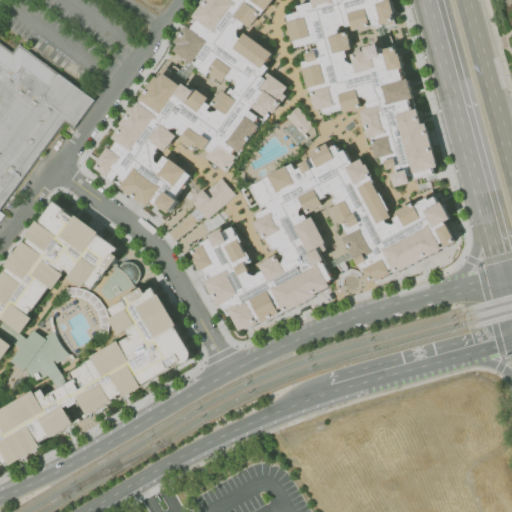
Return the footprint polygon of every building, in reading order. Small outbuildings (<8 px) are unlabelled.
[(203,0),(173,41),(177,45),(173,51),(208,76),(211,73),(224,82),(226,79),(232,83),(234,80),(237,82),(238,88),(236,90),(233,88),(228,94),(223,90),(212,105),(208,102),(210,97),(195,88),(194,89),(186,83),(183,86),(164,73),(160,78),(157,76),(150,83),(152,84),(140,99),(141,100),(135,107),(133,106),(125,116),(126,118),(121,123),(123,125),(114,136),(118,140),(112,147),(109,147),(99,160),(101,162),(96,167),(115,181),(121,174),(124,176),(121,179),(126,182),(122,187),(149,209),(154,202),(171,213),(184,201),(178,195),(193,177),(166,156),(160,163),(157,162),(156,155),(161,148),(166,151),(177,135),(171,130),(172,129),(178,127),(181,129),(179,132),(185,136),(181,140),(196,151),(199,146),(211,153),(208,157),(230,172),(239,158),(233,154),(236,149),(241,152),(261,124),(257,122),(260,117),(251,111),(253,107),(267,117),(272,111),(275,113),(288,96),(285,94),(289,86),(268,72),(271,67),(265,63),(274,53),(246,33),(242,39),(239,37),(238,31),(241,28),(243,29),(246,24),(252,28),(264,9),(267,11),(274,0),(203,0)] [(313,0),(314,2),(299,6),(301,13),(288,16),(296,47),(304,45),(309,61),(303,63),(317,111),(324,109),(325,114),(344,109),(346,113),(361,109),(369,139),(371,138),(377,159),(381,158),(383,165),(387,163),(389,170),(397,168),(399,172),(394,173),(398,188),(413,184),(412,180),(436,174),(434,168),(438,166),(426,123),(422,124),(417,108),(413,109),(410,99),(413,98),(399,45),(381,50),(379,43),(364,48),(365,51),(352,54),(351,50),(354,49),(350,35),(397,21),(391,0),(313,0)] [(0,43),(13,52),(19,44),(95,100),(74,128),(65,121),(0,208),(0,210),(5,215),(0,222),(0,43)] [(286,117),(303,137),(316,126),(300,106),(286,117)] [(413,202),(397,211),(399,215),(393,219),(371,177),(373,175),(367,164),(365,165),(362,159),(353,163),(346,149),(340,152),(336,145),(330,148),(328,143),(311,152),(317,163),(312,166),(308,160),(299,164),(298,161),(269,176),(243,190),(251,207),(259,202),(262,208),(268,204),(270,208),(258,214),(260,219),(256,221),(265,240),(269,238),(274,249),(279,247),(282,254),(284,252),(286,257),(284,261),(282,262),(278,255),(261,264),(264,270),(256,276),(251,274),(250,273),(255,270),(251,264),(255,262),(237,226),(226,231),(224,228),(211,235),(212,238),(191,249),(227,318),(233,314),(241,329),(246,326),(248,331),(317,295),(316,294),(330,287),(329,284),(334,281),(332,276),(335,274),(326,255),(331,252),(313,217),(309,219),(306,215),(303,216),(300,211),(303,209),(305,208),(309,215),(321,209),(329,205),(326,198),(333,195),(335,199),(333,200),(336,206),(332,208),(341,224),(348,221),(351,227),(346,229),(350,236),(344,238),(361,270),(364,269),(371,283),(394,271),(396,273),(443,249),(442,248),(456,241),(446,222),(451,219),(443,202),(440,204),(435,194),(419,202),(421,204),(416,207),(413,202)] [(196,197),(198,199),(193,202),(208,219),(237,194),(222,178),(207,191),(205,189),(196,197)] [(0,275),(55,202),(118,246),(105,269),(76,248),(21,329),(6,317),(0,327),(0,332),(14,341),(0,361),(0,409),(45,384),(50,393),(74,377),(69,367),(129,336),(109,300),(151,281),(192,357),(95,411),(84,395),(63,407),(71,422),(0,461),(0,275)] [(109,274),(122,293),(142,278),(129,260),(109,274)]
